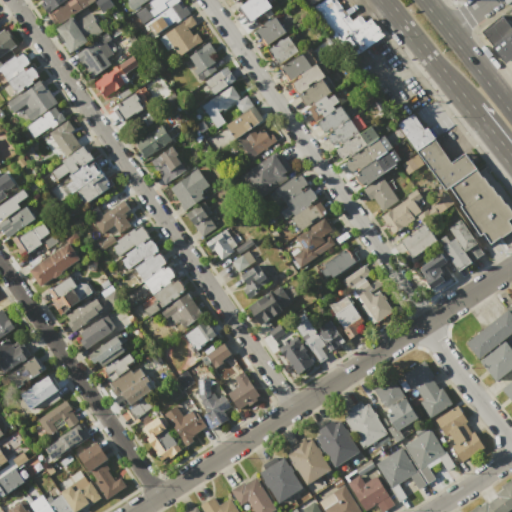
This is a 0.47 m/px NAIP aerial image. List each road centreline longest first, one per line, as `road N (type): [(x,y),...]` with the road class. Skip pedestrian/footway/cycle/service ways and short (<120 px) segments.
road 1 (residential): [(511,442),(204,0)]
road 2 (residential): [(293,409),(10,0)]
road 3 (residential): [(511,266),(132,511)]
road 4 (residential): [(159,495),(0,263)]
road 5 (primary): [(385,0),(471,109)]
road 6 (primary): [(511,108),(426,0)]
